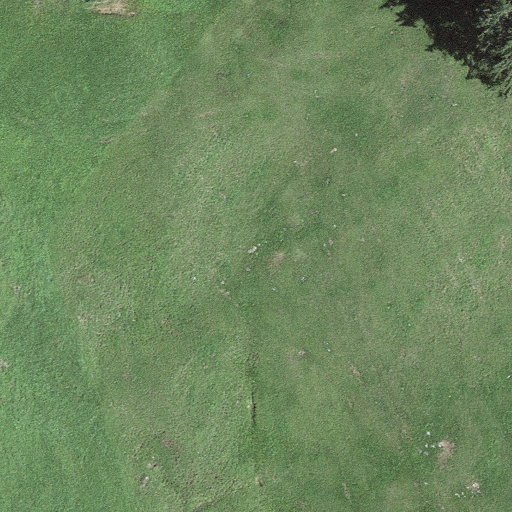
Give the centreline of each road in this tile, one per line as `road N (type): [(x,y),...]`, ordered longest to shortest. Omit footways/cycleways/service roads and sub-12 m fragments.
road 1 (track): [(460,511),(319,277),(263,68),(149,0)]
road 2 (track): [(141,0),(0,25)]
